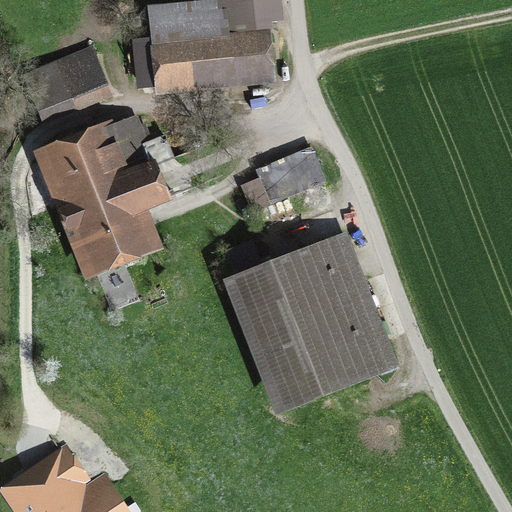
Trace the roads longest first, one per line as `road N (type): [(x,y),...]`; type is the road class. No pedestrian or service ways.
road 1 (track): [(128,503),(20,402),(7,149),(36,130),(134,105),(195,104),(262,116),(313,109)]
road 2 (unclassified): [(494,511),(347,198),(295,63),(288,0)]
road 3 (track): [(511,14),(295,63)]
